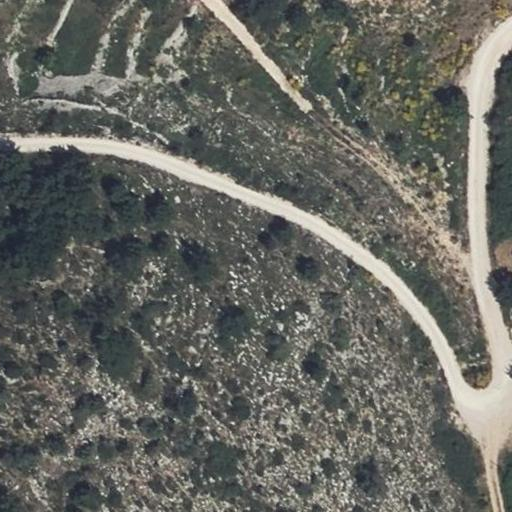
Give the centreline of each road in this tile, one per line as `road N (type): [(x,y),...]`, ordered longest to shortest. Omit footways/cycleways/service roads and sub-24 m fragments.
road 1 (track): [(495,423),(474,412),(435,339),(395,287),(312,215),(110,143),(0,149)]
road 2 (track): [(483,284),(362,138),(259,56),(212,0)]
road 3 (track): [(511,39),(482,107),(475,183),(501,401),(495,423)]
